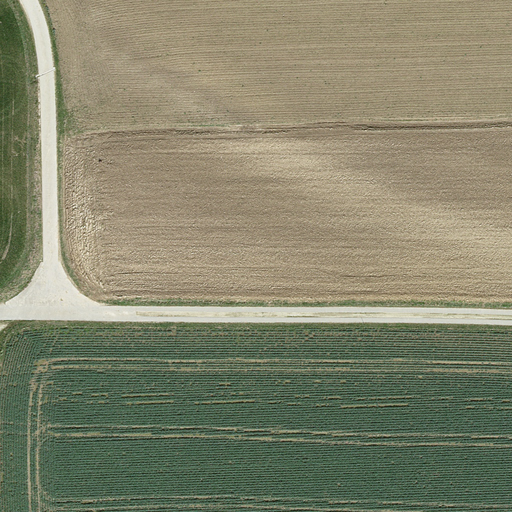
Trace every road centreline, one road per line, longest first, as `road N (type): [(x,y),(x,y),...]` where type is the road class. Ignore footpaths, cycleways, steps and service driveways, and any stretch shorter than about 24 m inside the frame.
road 1 (track): [(0,313),(511,323)]
road 2 (track): [(27,0),(46,75),(53,313)]
